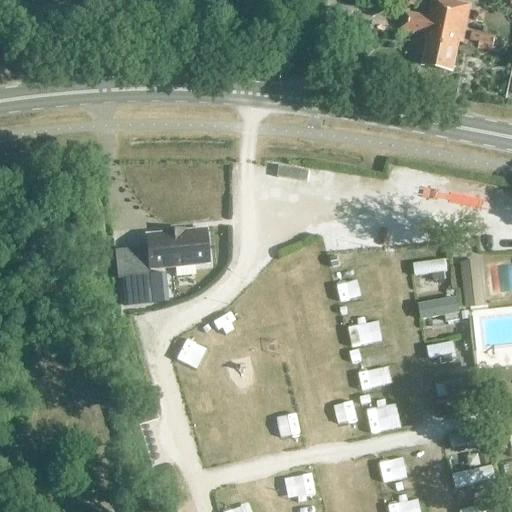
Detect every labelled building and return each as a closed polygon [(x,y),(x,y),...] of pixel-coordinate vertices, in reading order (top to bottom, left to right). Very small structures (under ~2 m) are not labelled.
[(373,0),(358,0),(357,7),(371,9),(373,0)] [(404,13),(401,30),(429,36),(422,66),(452,72),(458,44),(462,45),(470,6),(440,0),(430,0),(427,18),(404,13)] [(477,51),(491,53),(494,38),(472,33),(469,43),(478,44),(477,51)] [(403,239),(420,239),(419,220),(402,221),(403,239)] [(169,235),(144,237),(148,271),(208,265),(204,231),(182,233),(182,231),(169,232),(169,235)] [(411,282),(445,280),(443,258),(410,260),(411,282)] [(476,260),(460,262),(464,306),(480,305),(476,260)] [(487,298),(508,295),(505,274),(484,278),(487,298)] [(148,277),(121,279),(124,307),(151,305),(148,277)] [(450,293),(415,302),(421,325),(456,315),(450,293)] [(446,337),(446,350),(470,350),(470,336),(446,337)] [(320,348),(327,367),(346,360),(339,341),(320,348)] [(441,341),(422,345),(426,361),(445,356),(441,341)] [(511,349),(498,350),(498,361),(511,361),(511,349)] [(435,407),(447,406),(445,381),(433,382),(435,407)] [(445,434),(449,451),(468,446),(464,429),(445,434)] [(449,472),(453,490),(476,485),(472,467),(449,472)] [(493,511),(494,504),(468,503),(467,511),(493,511)]
